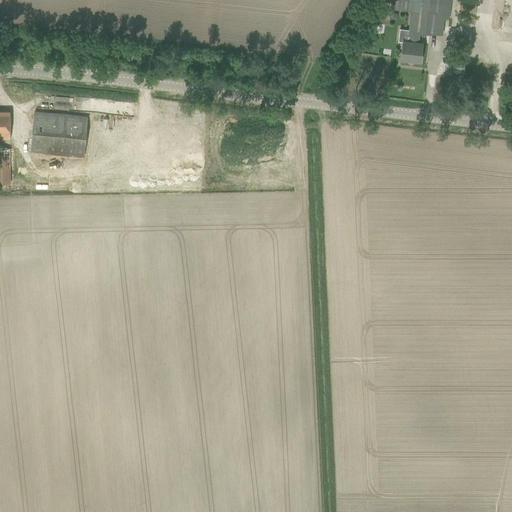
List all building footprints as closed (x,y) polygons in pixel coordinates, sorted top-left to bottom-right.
[(411,11),(408,30),(410,30),(408,42),(403,42),(401,59),(420,61),(422,44),(418,43),(419,32),(442,34),(444,18),(448,19),(450,0),(391,0),(390,9),(411,11)] [(450,76),(463,78),(464,65),(452,63),(450,76)] [(0,138),(10,139),(10,112),(0,111),(0,138)] [(30,151),(83,157),(86,127),(87,117),(34,112),(30,151)] [(101,115),(95,176),(195,185),(200,125),(101,115)] [(0,184),(10,184),(10,147),(0,146),(0,184)]
